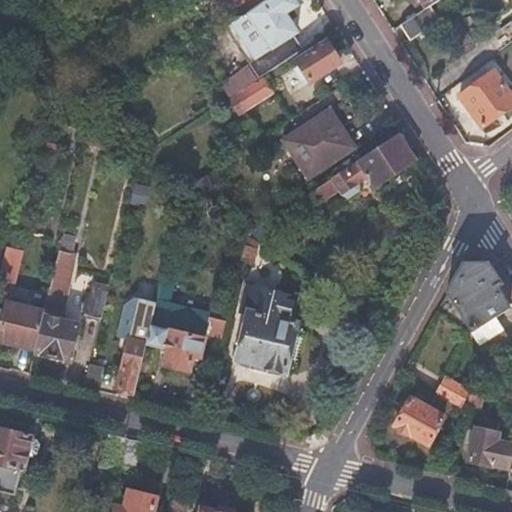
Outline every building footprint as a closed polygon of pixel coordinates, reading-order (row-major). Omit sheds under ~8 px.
[(222,0),(237,22),(271,0),(222,0)] [(271,0),(237,22),(226,29),(259,81),(303,53),(293,37),(298,34),(287,16),(298,8),(292,0),(271,0)] [(413,0),(418,7),(426,2),(430,8),(434,6),(442,0),(413,0)] [(434,6),(430,8),(402,26),(412,40),(443,20),(434,6)] [(328,45),(298,64),(311,85),(341,66),(328,45)] [(256,83),(247,70),(223,87),(231,99),(256,83)] [(511,96),(494,72),(461,97),(483,126),(511,103),(511,96)] [(273,93),(265,80),(232,102),(240,114),(273,93)] [(329,113),(276,147),(295,176),(303,171),(309,180),(353,151),(329,113)] [(365,175),(374,190),(416,162),(399,136),(358,164),(332,180),(340,191),(342,195),(347,197),(358,191),(357,185),(355,181),(365,175)] [(211,186),(204,179),(183,193),(197,202),(211,186)] [(340,191),(332,180),(310,194),(317,205),(340,191)] [(220,197),(211,186),(197,202),(214,213),(220,197)] [(294,247),(274,233),(264,247),(284,262),(294,247)] [(63,242),(45,313),(37,350),(36,353),(72,362),(81,326),(57,320),(67,283),(69,284),(76,255),(73,254),(76,245),(63,242)] [(257,249),(246,247),(239,274),(250,277),(257,249)] [(15,264),(3,261),(0,273),(0,288),(8,291),(15,264)] [(463,263),(447,292),(489,359),(510,345),(495,320),(511,310),(496,288),(502,284),(489,264),(463,263)] [(162,283),(157,306),(148,344),(171,350),(167,365),(192,371),(196,352),(204,354),(208,337),(223,341),(235,293),(211,288),(206,310),(187,305),(185,313),(170,309),(175,286),(162,283)] [(242,309),(249,311),(239,360),(287,372),(297,322),(289,320),(295,293),(247,283),(242,309)] [(107,292),(90,288),(83,316),(100,320),(107,292)] [(136,334),(132,333),(118,390),(136,394),(148,344),(157,306),(143,303),(136,334)] [(45,313),(8,304),(0,336),(0,340),(37,350),(45,313)] [(104,367),(90,363),(84,388),(98,391),(104,367)] [(469,393),(446,379),(437,395),(460,409),(469,393)] [(478,388),(469,393),(466,407),(482,410),(486,390),(478,388)] [(444,418),(412,398),(395,427),(427,446),(444,418)] [(483,430),(476,429),(469,462),(491,467),(491,464),(508,468),(511,448),(511,425),(486,420),(483,430)] [(0,492),(14,496),(21,467),(24,468),(32,435),(0,427),(0,492)] [(141,442),(124,438),(118,464),(134,468),(141,442)] [(127,510),(115,507),(114,511),(153,511),(157,499),(131,492),(127,510)] [(184,511),(186,505),(172,502),(169,511),(184,511)]
